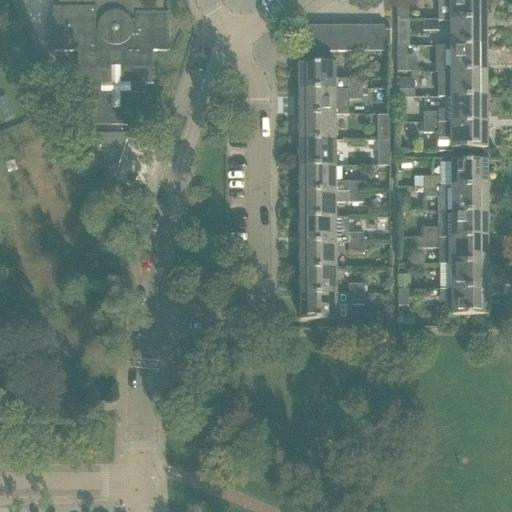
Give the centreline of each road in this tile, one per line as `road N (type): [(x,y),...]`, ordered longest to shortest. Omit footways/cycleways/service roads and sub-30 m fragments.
road 1 (residential): [(150,313),(249,317),(256,306),(257,104),(253,74),(233,38)]
road 2 (residential): [(150,313),(164,212),(205,85),(233,38)]
road 3 (residential): [(136,479),(150,313)]
road 4 (residential): [(0,482),(136,479)]
